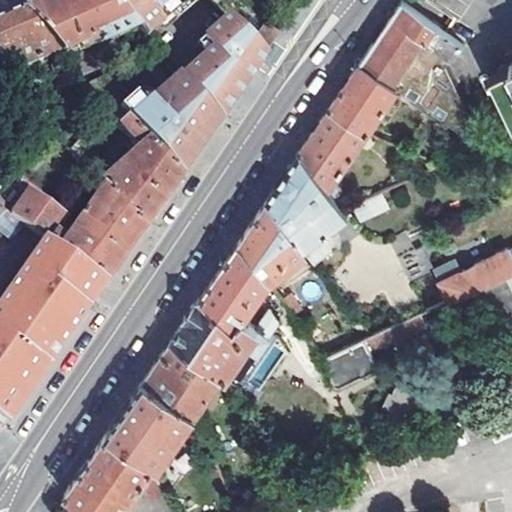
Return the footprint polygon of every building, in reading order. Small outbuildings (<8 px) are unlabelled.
[(38,0),(22,7),(60,49),(61,52),(93,37),(97,45),(135,27),(111,0),(38,0)] [(111,0),(135,27),(144,37),(182,0),(111,0)] [(426,0),(472,33),(494,2),(490,0),(426,0)] [(511,0),(496,0),(494,2),(472,33),(464,45),(443,67),(454,89),(476,79),(486,101),(499,95),(511,124),(511,0)] [(360,63),(396,87),(455,127),(465,150),(479,143),(454,89),(443,67),(464,45),(403,1),(399,6),(382,31),(360,63)] [(13,70),(60,49),(22,7),(0,17),(0,63),(3,65),(10,62),(13,70)] [(181,79),(218,122),(257,65),(265,54),(227,13),(197,44),(206,53),(181,79)] [(329,108),(365,132),(396,87),(360,63),(354,71),(329,108)] [(104,119),(108,116),(116,108),(131,97),(110,76),(77,90),(104,119)] [(123,116),(179,176),(189,163),(218,122),(181,79),(178,77),(143,109),(138,105),(123,116)] [(102,185),(142,229),(149,220),(162,201),(179,176),(123,116),(116,108),(108,116),(136,148),(107,175),(76,141),(67,148),(102,185)] [(365,132),(329,108),(322,117),(300,150),(334,196),(341,189),(333,179),(365,132)] [(40,166),(67,148),(44,123),(21,144),(40,166)] [(334,196),(300,150),(293,160),(267,197),(308,251),(316,261),(330,251),(329,237),(325,233),(348,214),(343,207),(334,196)] [(47,239),(106,281),(119,263),(142,229),(102,185),(64,237),(53,231),(47,239)] [(8,212),(16,218),(44,237),(47,239),(53,231),(65,214),(27,187),(8,212)] [(384,193),(352,205),(359,223),(391,211),(384,193)] [(308,251),(267,197),(243,232),(238,239),(267,280),(308,251)] [(4,209),(0,213),(0,234),(16,218),(8,212),(4,209)] [(0,299),(0,421),(5,425),(83,314),(106,281),(47,239),(44,237),(0,299)] [(449,301),(472,293),(511,274),(511,251),(441,283),(449,301)] [(210,281),(200,296),(239,322),(242,317),(259,292),(230,252),(223,262),(210,281)] [(511,274),(472,293),(511,385),(511,274)] [(239,322),(200,296),(177,331),(171,340),(221,376),(223,376),(248,341),(258,348),(278,320),(270,307),(256,326),(242,317),(239,322)] [(322,357),(334,383),(341,385),(379,368),(365,338),(322,357)] [(221,376),(171,340),(164,350),(144,378),(195,413),(221,376)] [(127,403),(108,431),(153,463),(159,467),(195,413),(144,378),(127,403)] [(64,493),(73,511),(119,511),(143,478),(154,498),(166,492),(153,463),(108,431),(87,461),(64,493)]
